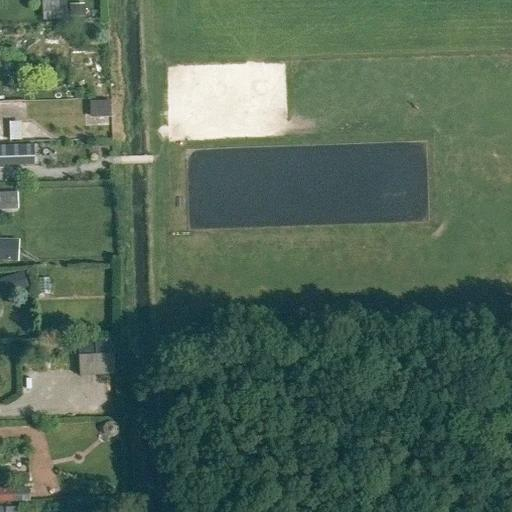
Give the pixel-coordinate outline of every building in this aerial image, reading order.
[(66,0),(44,1),(44,18),(67,17),(66,0)] [(110,101),(91,101),(92,113),(111,113),(110,101)] [(0,146),(0,159),(34,158),(33,145),(0,146)] [(17,194),(0,194),(0,207),(18,207),(17,194)] [(0,239),(0,260),(14,261),(14,240),(0,239)] [(114,345),(79,346),(80,372),(115,371),(114,345)] [(13,489),(0,489),(0,504),(14,503),(13,489)]
